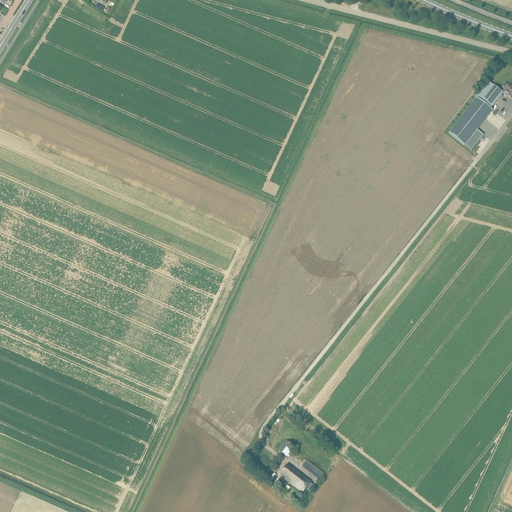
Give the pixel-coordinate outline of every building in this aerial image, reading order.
[(448,134),(471,150),(483,135),(477,130),(492,110),(490,109),(498,99),(497,99),(502,93),(488,81),(475,97),(477,98),(448,134)] [(511,96),(511,87),(508,84),(502,92),(510,98),(511,96)] [(286,441),(278,451),(286,457),(294,447),(286,441)] [(302,468),(319,481),(324,475),(307,461),(302,468)] [(300,492),(302,493),(306,488),(311,491),(315,486),(291,468),(287,465),(280,474),(287,479),(286,480),(290,484),(300,492)]
